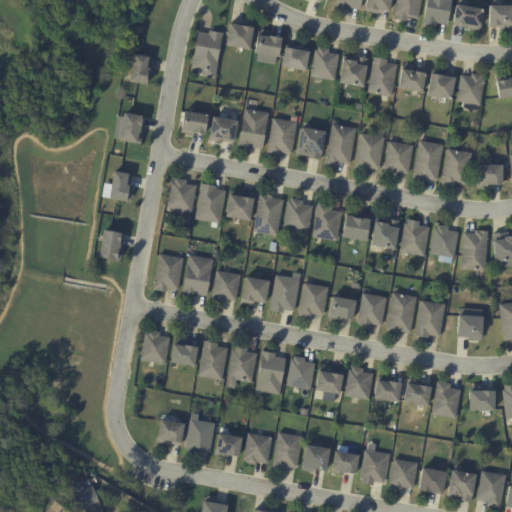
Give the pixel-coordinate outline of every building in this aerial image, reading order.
[(360,0),(359,10),(349,8),(348,11),(334,9),(335,0),(360,0)] [(391,0),(389,12),(378,10),(377,14),(363,11),(365,0),(391,0)] [(421,0),(418,19),(407,17),(406,21),(395,19),(396,16),(393,15),(395,0),(421,0)] [(451,0),(447,25),(436,23),(435,27),(422,24),(426,0),(451,0)] [(460,5),(483,10),(479,31),(468,29),(468,27),(465,26),(465,27),(451,25),(455,4),(460,5)] [(511,29),(510,29),(508,29),(508,30),(499,30),(499,28),(488,28),(488,6),(511,6),(511,29)] [(244,22),(254,24),(249,50),(224,46),(228,23),(241,26),(241,22),(244,22)] [(210,31),(220,33),(219,36),(222,37),(215,73),(207,72),(206,77),(202,76),(203,72),(190,69),(197,32),(207,34),(208,31),(210,31)] [(259,32),(269,34),(268,36),(281,38),(278,58),(253,54),(257,32),(259,32)] [(286,46),(298,48),(298,46),(309,48),(305,72),(281,67),(285,46),(286,46)] [(326,49),(328,49),(328,53),(338,55),(334,81),(309,77),(314,50),(316,51),(317,47),(326,49)] [(152,59),(150,70),(154,70),(152,78),(148,77),(146,86),(128,83),(133,55),(153,59),(152,59)] [(354,59),(355,59),(356,57),(367,59),(362,88),(338,84),(342,57),(354,59)] [(384,60),(386,60),(386,63),(397,65),(391,97),(366,93),(372,58),(384,60)] [(404,66),(414,68),(414,72),(425,73),(421,93),(397,89),(401,65),(404,66)] [(440,72),(443,73),(443,76),(454,78),(450,100),(441,99),(440,104),(434,103),(435,98),(425,96),(430,70),(440,72)] [(472,74),(482,76),(482,79),(484,80),(480,106),(455,102),(459,75),(470,77),(471,74),(472,74)] [(511,98),(497,100),(495,79),(511,76),(511,98)] [(245,109),(268,113),(261,150),(250,148),(249,151),(236,149),(243,109),(245,109)] [(188,113),(207,116),(203,135),(194,133),(194,136),(179,133),(183,112),(188,113)] [(142,118),(140,130),(138,129),(138,132),(141,133),(139,145),(116,141),(121,113),(143,117),(142,118)] [(235,122),(231,143),(221,141),(221,144),(212,143),(212,141),(207,140),(208,137),(206,137),(210,117),(219,119),(220,114),(227,115),(226,120),(235,122)] [(290,155),(280,153),(279,157),(265,154),(272,118),(289,121),(290,115),(298,116),(290,155)] [(332,125),(355,129),(348,165),(337,163),(336,167),(323,164),(331,125),(332,125)] [(304,129),(324,132),(319,160),(307,158),(308,157),(295,154),(299,128),(304,129)] [(377,170),(367,168),(367,171),(363,171),(363,172),(352,170),(359,134),(368,136),(370,129),(384,132),(382,138),(384,138),(378,170),(377,170)] [(421,142),(443,146),(437,182),(425,180),(425,182),(411,180),(418,141),(421,142)] [(393,143),(413,146),(408,174),(396,172),(395,177),(382,175),(387,142),(393,143)] [(463,152),(471,154),(466,185),(455,183),(454,187),(440,185),(447,149),(463,152)] [(500,185),(490,185),(490,187),(476,187),(476,166),(501,166),(501,185),(500,185)] [(130,176),(128,188),(131,188),(128,201),(124,201),(123,202),(106,200),(110,172),(130,175),(130,176)] [(185,181),(186,181),(185,185),(196,186),(191,213),(166,209),(171,182),(173,183),(174,179),(185,181)] [(211,186),(214,187),(214,190),(224,191),(219,224),(194,220),(200,184),(211,186)] [(242,194),(242,198),(253,199),(249,222),(224,217),(229,191),(242,194)] [(267,196),(271,197),(271,199),(282,200),(276,237),(252,233),(258,194),(267,196)] [(298,201),(302,202),(301,205),(312,207),(307,234),(282,229),(287,203),(289,203),(290,200),(298,201)] [(331,207),(330,211),(341,213),(335,242),(311,238),(314,216),(317,204),(331,207)] [(351,219),(359,220),(359,219),(369,221),(365,243),(341,238),(345,216),(351,217),(351,219)] [(389,220),(399,222),(394,250),(369,246),(374,220),(387,222),(387,220),(389,220)] [(415,222),(418,223),(418,226),(428,228),(423,257),(398,253),(403,224),(406,224),(406,221),(415,222)] [(447,228),(448,228),(447,231),(458,233),(453,260),(428,255),(433,229),(436,229),(436,226),(447,228)] [(123,236),(119,262),(96,259),(100,231),(123,234),(123,236)] [(475,231),(487,232),(484,272),(459,270),(462,234),(474,234),(474,231),(475,231)] [(511,267),(496,268),(496,263),(493,264),(491,234),(501,234),(501,235),(511,234),(511,267)] [(177,258),(182,259),(177,291),(166,289),(165,293),(151,291),(158,255),(177,258)] [(189,256),(213,261),(206,297),(195,295),(194,299),(181,297),(188,256),(189,256)] [(224,273),(239,276),(235,302),(224,300),(223,304),(212,302),(213,298),(210,298),(215,271),(224,273)] [(292,312),(282,311),(282,314),(268,312),(274,276),(291,279),(292,273),(300,275),(293,313),(292,312)] [(253,280),(268,283),(264,305),(253,303),(253,306),(239,303),(244,278),(253,280)] [(305,284),(328,288),(323,317),(311,315),(311,319),(297,317),(303,284),(305,284)] [(362,294),(386,298),(381,327),(370,325),(369,329),(358,327),(359,323),(356,323),(361,294),(362,294)] [(393,294),(416,298),(410,334),(399,332),(398,335),(385,332),(392,294),(393,294)] [(333,299),(355,302),(352,321),(341,320),(341,321),(327,319),(330,298),(333,299)] [(437,305),(444,306),(439,338),(428,336),(428,339),(414,337),(420,302),(437,305)] [(511,340),(503,342),(499,305),(511,303),(511,340)] [(478,341),(467,340),(467,339),(455,338),(457,309),(482,311),(480,341),(478,341)] [(159,334),(158,337),(168,339),(164,365),(139,361),(144,335),(146,335),(147,332),(159,334)] [(175,342),(187,344),(186,347),(197,348),(194,368),(190,367),(190,371),(184,370),(185,366),(169,364),(172,341),(175,342)] [(214,344),(216,345),(216,347),(227,349),(221,382),(196,377),(202,342),(214,344)] [(246,350),(245,353),(256,355),(251,384),(225,380),(231,351),(233,351),(234,348),(246,350)] [(275,355),(274,358),(285,360),(279,396),(254,392),(261,353),(275,355)] [(304,359),(304,363),(314,364),(310,391),(285,387),(289,360),(292,361),(293,357),(304,359)] [(322,368),(333,370),(332,371),(342,373),(339,396),(314,392),(318,368),(322,368)] [(362,370),(362,373),(372,375),(368,402),(343,397),(348,371),(350,371),(351,368),(362,370)] [(379,378),(390,380),(389,383),(400,385),(397,404),(372,400),(376,378),(379,378)] [(410,381),(420,383),(420,384),(430,386),(426,408),(402,404),(406,380),(410,381)] [(449,385),(450,385),(449,389),(460,391),(455,420),(430,416),(436,383),(449,385)] [(511,419),(506,420),(502,391),(504,391),(504,387),(511,386),(511,419)] [(493,413),(467,412),(468,389),(493,389),(493,413)] [(241,396),(247,398),(246,404),(239,403),(241,396)] [(207,453),(197,451),(196,456),(185,454),(186,450),(183,449),(190,414),(197,416),(196,422),(211,425),(208,442),(210,443),(208,453),(207,453)] [(175,423),(183,425),(180,445),(170,443),(170,446),(155,443),(159,421),(175,423)] [(256,436),(271,439),(266,465),(256,463),(255,466),(244,464),(245,461),(242,461),(247,434),(256,436)] [(295,437),(302,438),(296,469),(285,467),(284,472),(270,469),(277,434),(295,437)] [(219,435),(241,439),(238,458),(228,457),(228,458),(214,456),(215,453),(214,453),(217,435),(219,435)] [(314,448),(329,450),(326,472),(315,470),(314,473),(301,471),(305,446),(314,448)] [(366,453),(388,456),(383,484),(373,482),(372,488),(361,485),(362,481),(359,481),(364,452),(366,453)] [(337,453),(358,457),(355,476),(344,474),(344,476),(330,473),(334,453),(337,453)] [(403,462),(417,465),(412,491),(402,489),(401,493),(390,491),(390,487),(387,487),(392,460),(403,462)] [(433,471),(445,473),(442,495),(430,494),(430,496),(417,494),(420,470),(433,471)] [(454,472),(474,476),(470,503),(458,501),(458,500),(446,497),(450,472),(454,472)] [(499,476),(503,477),(498,509),(485,507),(486,502),(475,501),(480,473),(499,476)] [(98,501),(102,511),(78,511),(70,484),(80,481),(83,489),(93,486),(98,501)] [(206,498),(217,500),(217,502),(227,504),(225,511),(200,511),(203,498),(206,498)] [(46,511),(55,502),(68,511),(46,511)]
